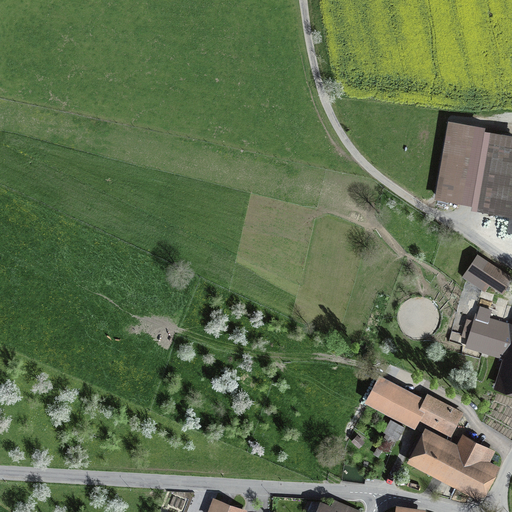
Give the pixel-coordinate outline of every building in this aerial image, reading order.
[(469,126),(451,123),(437,197),(456,200),(469,126)] [(511,138),(487,134),(485,146),(492,147),(481,208),(511,213),(511,138)] [(511,278),(477,255),(463,277),(484,291),(489,284),(502,293),(511,278)] [(490,309),(478,306),(476,314),(477,314),(467,347),(499,357),(509,360),(501,384),(511,387),(511,324),(488,317),(490,309)] [(370,400),(405,419),(416,398),(381,379),(370,400)] [(425,402),(418,416),(449,432),(460,413),(429,397),(425,402)] [(391,419),(384,432),(398,439),(405,427),(391,419)] [(361,432),(357,436),(363,441),(367,437),(361,432)] [(496,472),(429,436),(416,459),(483,495),(496,472)] [(243,511),(244,511),(215,500),(210,511),(243,511)] [(330,510),(321,506),(318,511),(358,511),(359,511),(334,501),(330,510)]
